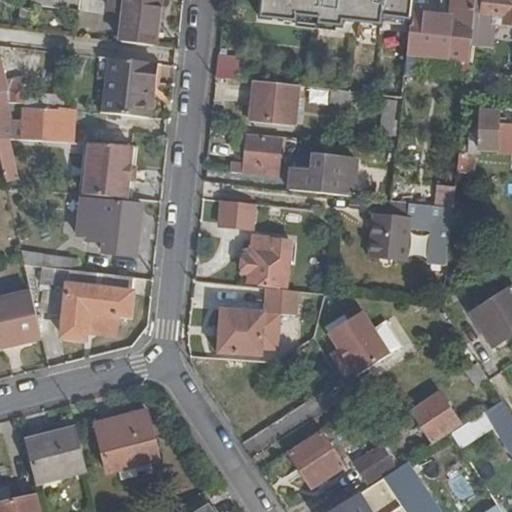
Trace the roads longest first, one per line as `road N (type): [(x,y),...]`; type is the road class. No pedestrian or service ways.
road 1 (residential): [(160,361),(203,0)]
road 2 (residential): [(160,361),(260,511)]
road 3 (residential): [(160,361),(0,402)]
